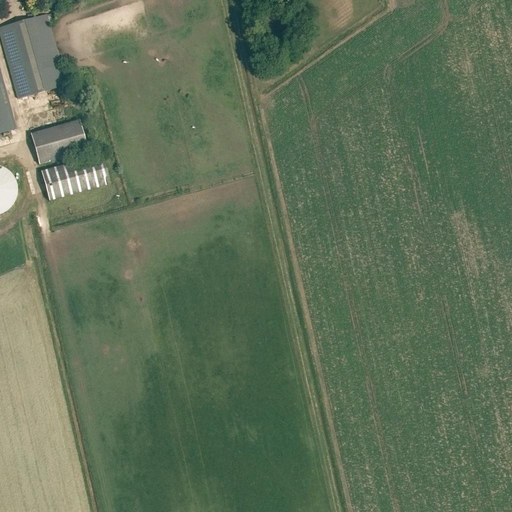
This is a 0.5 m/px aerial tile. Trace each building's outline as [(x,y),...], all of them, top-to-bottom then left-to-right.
[(0,35),(18,100),(65,87),(46,16),(0,28),(0,35)] [(0,134),(15,130),(0,74),(0,134)] [(80,122),(31,136),(39,168),(88,154),(80,122)] [(102,156),(41,173),(49,203),(110,186),(102,156)] [(0,217),(3,216),(6,214),(9,212),(12,210),(14,207),(16,204),(17,201),(18,197),(18,194),(18,190),(18,187),(17,184),(15,181),(13,178),(11,175),(8,173),(6,171),(2,169),(0,168),(0,217)]
